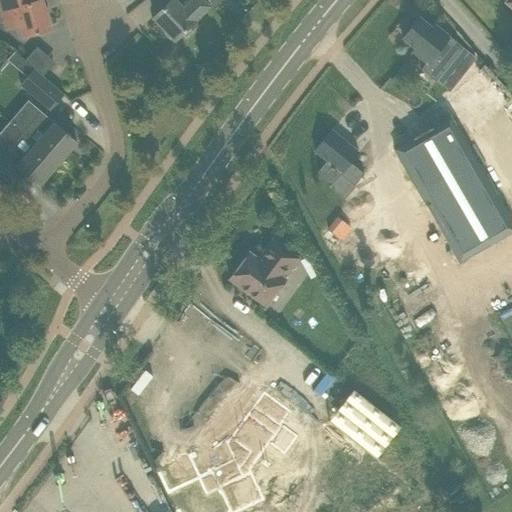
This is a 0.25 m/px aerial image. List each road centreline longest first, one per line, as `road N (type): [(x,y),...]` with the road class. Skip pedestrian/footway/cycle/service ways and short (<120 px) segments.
road 1 (residential): [(41,251),(111,144),(94,1)]
road 2 (tertiary): [(218,151),(339,0)]
road 3 (tertiary): [(120,311),(218,151)]
road 4 (tertiary): [(218,151),(102,297)]
